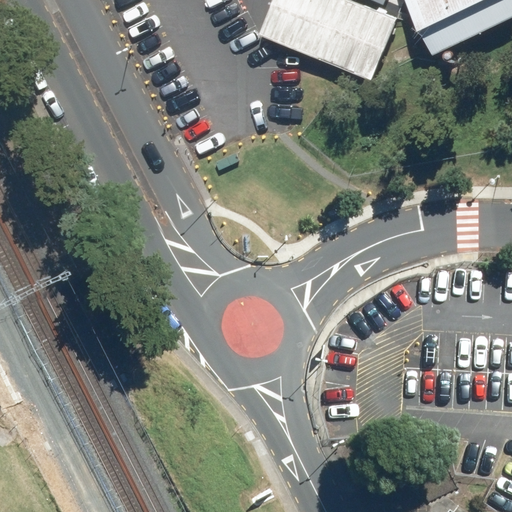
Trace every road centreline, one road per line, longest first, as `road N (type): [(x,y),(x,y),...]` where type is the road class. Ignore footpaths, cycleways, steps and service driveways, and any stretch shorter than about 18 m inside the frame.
road 1 (secondary): [(212,333),(159,257),(26,0)]
road 2 (secondary): [(78,0),(185,208),(205,241),(245,278)]
road 3 (secondary): [(332,511),(261,365)]
road 4 (secondary): [(245,278),(273,280),(298,312),(295,341),(261,365)]
